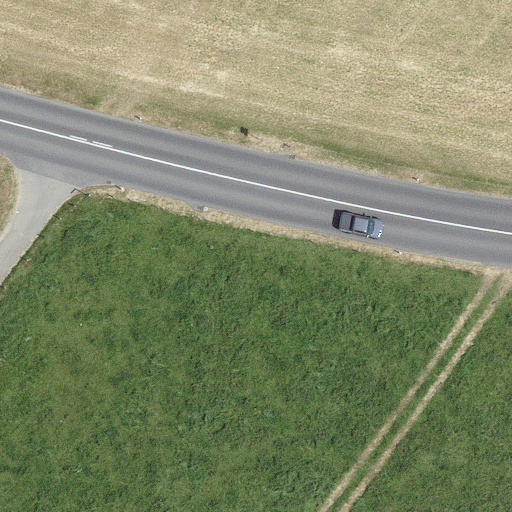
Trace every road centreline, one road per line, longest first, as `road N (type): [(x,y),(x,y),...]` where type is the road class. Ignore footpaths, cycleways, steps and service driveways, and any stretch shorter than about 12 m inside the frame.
road 1 (tertiary): [(511,233),(295,193),(0,119)]
road 2 (track): [(0,262),(37,205),(63,136)]
